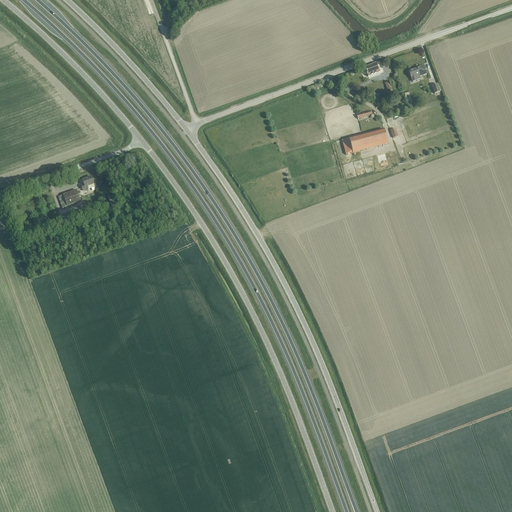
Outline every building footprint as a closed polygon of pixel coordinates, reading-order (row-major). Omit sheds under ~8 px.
[(365,68),(363,69),(362,71),(364,74),(364,75),(365,75),(367,74),(368,77),(379,73),(377,66),(381,65),(380,62),(365,68)] [(420,68),(408,72),(411,80),(412,83),(417,81),(417,80),(420,79),(420,77),(426,75),(423,66),(420,67),(420,68)] [(434,94),(440,92),(437,84),(432,86),(434,94)] [(346,155),(388,144),(384,129),(342,140),(346,155)] [(91,177),(83,180),(84,185),(81,186),(83,192),(88,190),(87,186),(93,184),(91,177)] [(62,208),(81,201),(77,190),(58,197),(62,208)]
